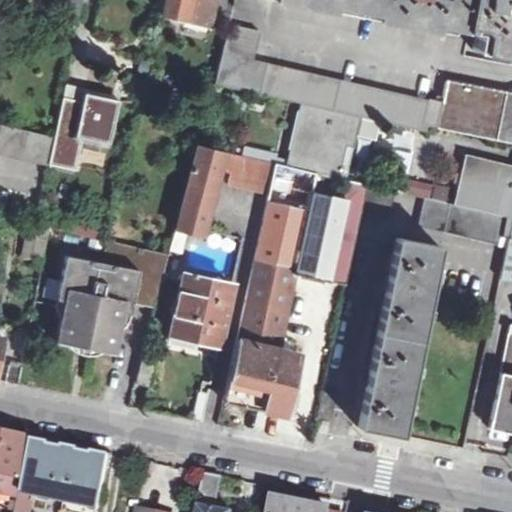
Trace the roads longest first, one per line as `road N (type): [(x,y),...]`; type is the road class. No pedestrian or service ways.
road 1 (residential): [(358,472),(0,404)]
road 2 (residential): [(511,502),(358,472)]
